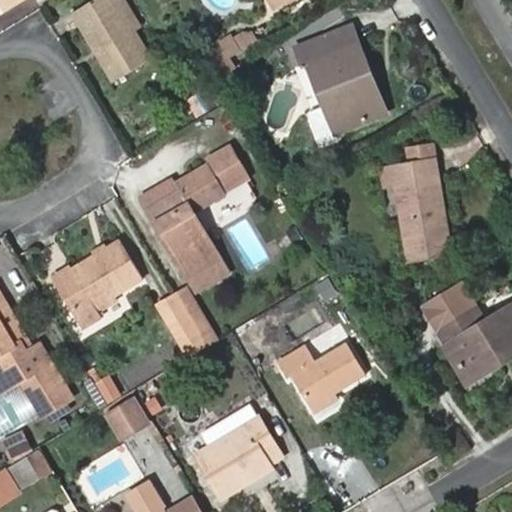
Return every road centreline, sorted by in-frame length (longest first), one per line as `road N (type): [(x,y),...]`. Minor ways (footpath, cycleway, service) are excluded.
road 1 (residential): [(0,45),(21,33),(46,40),(98,129),(95,159),(0,214)]
road 2 (residential): [(426,0),(511,142)]
road 3 (residential): [(511,452),(403,511)]
